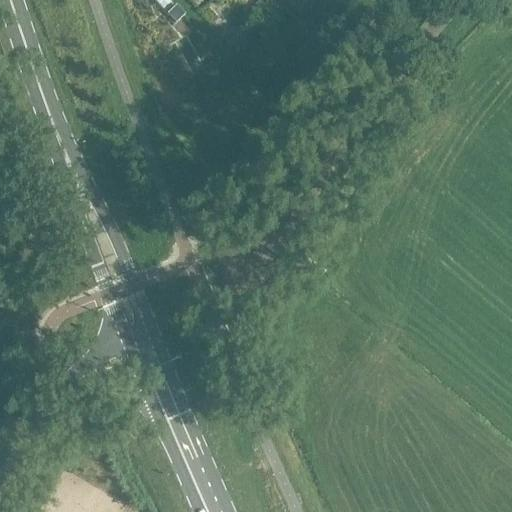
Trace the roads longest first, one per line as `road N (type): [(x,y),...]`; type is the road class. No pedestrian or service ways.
road 1 (secondary): [(145,350),(38,86),(14,0)]
road 2 (unclassified): [(453,0),(390,71),(308,198),(253,264)]
road 3 (unclassified): [(145,350),(55,395),(0,478)]
road 4 (secondary): [(216,511),(145,350)]
